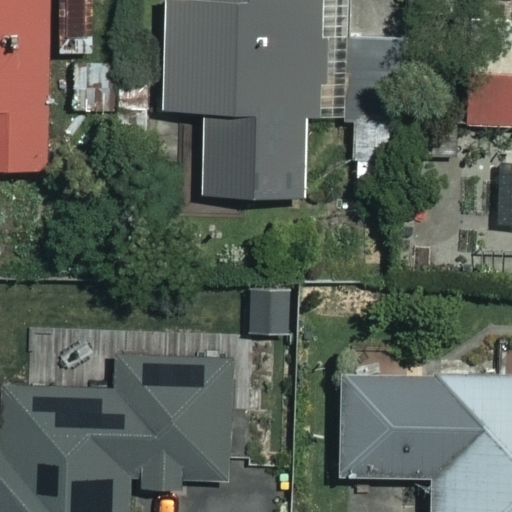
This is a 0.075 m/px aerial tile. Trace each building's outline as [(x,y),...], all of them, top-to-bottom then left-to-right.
[(42,0),(0,0),(0,163),(44,163),(42,0)] [(298,111),(412,115),(414,28),(347,25),(347,0),(159,0),(156,104),(196,105),(193,188),(295,191),(298,111)] [(511,18),(461,20),(464,121),(511,120),(511,18)] [(511,148),(491,149),(493,228),(511,227),(511,148)] [(224,354),(108,355),(108,387),(0,388),(0,511),(128,511),(128,478),(251,477),(251,425),(224,425),(224,354)] [(511,511),(511,368),(335,368),(334,469),(425,470),(424,511),(511,511)]
